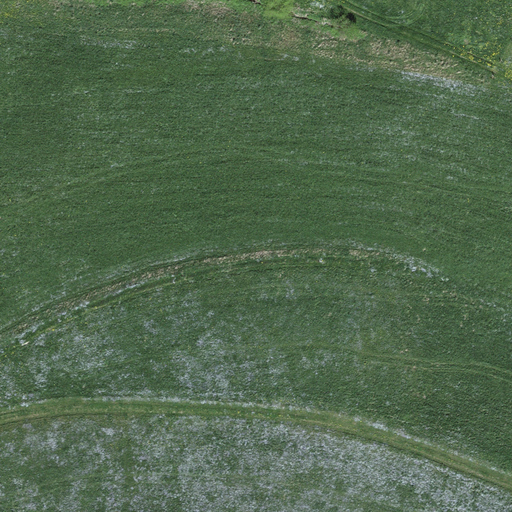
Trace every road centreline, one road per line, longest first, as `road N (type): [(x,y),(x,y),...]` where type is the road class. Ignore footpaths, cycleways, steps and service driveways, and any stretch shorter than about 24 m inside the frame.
road 1 (track): [(0,420),(120,407),(281,417),(392,438),(511,482)]
road 2 (track): [(0,354),(167,284),(286,260),(352,262)]
